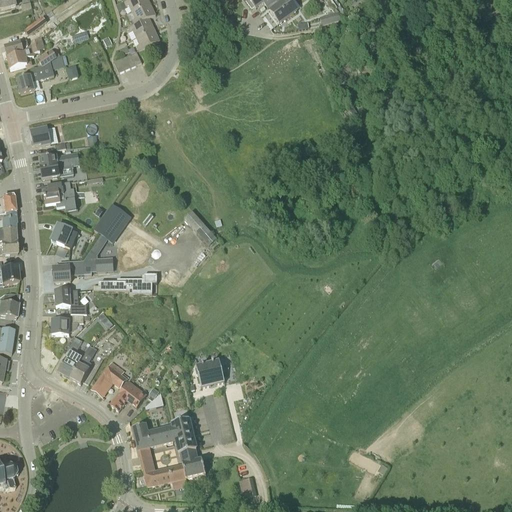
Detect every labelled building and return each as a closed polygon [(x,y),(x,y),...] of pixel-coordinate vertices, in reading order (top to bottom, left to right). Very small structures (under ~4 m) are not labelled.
[(0,0),(0,11),(16,8),(14,0),(0,0)] [(129,2),(124,4),(126,9),(129,7),(132,14),(150,6),(147,0),(133,0),(129,2)] [(280,0),(247,0),(248,0),(246,2),(252,10),(257,6),(259,8),(264,5),(267,9),(280,0)] [(286,0),(279,6),(270,13),(279,26),(297,13),(287,0),(286,0)] [(126,10),(124,4),(116,7),(118,13),(126,10)] [(132,22),(134,27),(135,27),(149,21),(156,18),(150,6),(132,14),(135,21),(132,22)] [(337,15),(320,20),(323,28),(340,22),(337,15)] [(28,36),(39,29),(46,24),(43,19),(25,31),(28,36)] [(133,33),(136,40),(154,32),(149,21),(135,27),(134,27),(128,30),(130,34),(133,33)] [(299,32),(309,30),(308,24),(298,26),(299,32)] [(154,32),(136,40),(139,47),(136,48),(139,53),(160,43),(154,32)] [(89,41),(86,33),(72,38),(75,47),(83,44),(82,43),(89,41)] [(23,55),(8,60),(7,60),(10,73),(25,69),(26,70),(32,69),(30,60),(35,59),(34,56),(40,54),(40,53),(45,51),(41,39),(35,42),(28,50),(23,55)] [(112,46),(109,39),(103,42),(106,49),(112,46)] [(5,48),(8,60),(23,55),(28,50),(27,43),(20,44),(5,48)] [(129,55),(127,49),(121,51),(123,57),(129,55)] [(56,61),(57,61),(52,54),(52,53),(38,62),(42,69),(56,61)] [(131,57),(136,68),(142,66),(137,54),(131,57)] [(60,59),(56,61),(42,69),(31,72),(32,77),(29,78),(29,77),(24,79),(25,80),(16,82),(19,91),(18,91),(19,95),(20,95),(21,97),(34,93),(32,84),(54,79),(52,72),(65,69),(65,67),(68,66),(65,57),(60,58),(60,59)] [(136,68),(131,57),(125,59),(130,71),(136,68)] [(130,71),(125,59),(119,62),(125,73),(130,71)] [(125,73),(119,62),(114,64),(119,76),(125,73)] [(51,147),(47,130),(31,134),(34,149),(41,147),(42,149),(51,147)] [(97,146),(96,138),(88,139),(89,147),(97,146)] [(39,162),(40,170),(42,183),(64,179),(63,171),(79,168),(78,156),(39,162)] [(64,197),(62,185),(50,187),(51,193),(43,194),(45,208),(61,206),(59,198),(64,197)] [(0,200),(0,216),(15,215),(14,200),(11,198),(2,199),(0,200)] [(67,214),(78,213),(76,202),(65,203),(67,214)] [(107,242),(113,246),(131,220),(111,206),(93,233),(100,238),(107,242)] [(191,214),(183,221),(208,250),(216,242),(191,214)] [(1,232),(2,232),(15,231),(14,231),(14,227),(16,227),(15,215),(0,216),(0,222),(1,223),(1,232)] [(51,244),(65,249),(72,233),(58,227),(51,244)] [(0,232),(0,245),(3,245),(4,258),(17,257),(15,231),(2,232),(0,232)] [(53,271),(54,286),(71,285),(70,278),(84,277),(84,279),(91,278),(91,276),(100,276),(100,277),(107,276),(107,275),(110,275),(109,262),(98,263),(98,255),(93,252),(86,264),(69,265),(69,270),(53,271)] [(6,271),(0,271),(0,277),(2,287),(19,285),(17,270),(6,272),(6,271)] [(100,288),(100,294),(129,294),(129,297),(150,297),(150,286),(156,286),(156,278),(143,278),(143,282),(116,282),(116,284),(101,285),(100,288)] [(71,317),(83,318),(87,318),(86,308),(77,308),(76,293),(55,295),(56,310),(70,309),(70,317),(71,317)] [(0,319),(16,322),(16,320),(17,319),(17,316),(17,314),(20,297),(10,296),(0,300),(0,319)] [(98,319),(101,323),(106,319),(103,315),(98,319)] [(83,318),(71,317),(71,323),(52,323),(52,337),(69,338),(69,334),(70,334),(72,334),(73,333),(74,332),(75,331),(76,330),(77,329),(77,328),(78,327),(78,325),(83,325),(83,318)] [(0,356),(10,358),(14,333),(0,331),(0,356)] [(58,374),(70,381),(80,363),(83,358),(76,354),(82,344),(74,339),(68,345),(65,351),(70,354),(58,374)] [(83,358),(80,363),(70,381),(81,387),(89,373),(88,372),(91,367),(89,365),(97,351),(89,347),(83,358)] [(9,365),(0,362),(0,385),(1,386),(4,373),(7,373),(9,365)] [(197,377),(198,377),(201,390),(224,384),(219,363),(213,365),(213,364),(212,364),(212,365),(203,367),(203,366),(202,367),(196,369),(196,371),(195,371),(196,374),(197,377)] [(111,365),(96,387),(92,393),(102,400),(113,384),(121,391),(127,383),(129,380),(123,376),(124,374),(111,365)] [(128,385),(111,408),(119,414),(127,404),(136,411),(146,398),(128,385)] [(159,394),(153,389),(149,395),(154,400),(159,394)] [(182,458),(181,456),(194,453),(194,455),(195,455),(194,453),(196,453),(189,422),(172,426),(173,430),(170,431),(173,443),(176,442),(179,457),(181,456),(181,458),(182,458)] [(140,452),(150,450),(147,437),(145,427),(133,430),(139,453),(140,458),(141,458),(140,452)] [(147,437),(150,450),(173,444),(173,443),(170,431),(147,437)] [(169,472),(172,484),(172,485),(172,484),(173,489),(186,486),(186,482),(186,481),(205,477),(202,462),(197,463),(196,461),(196,462),(196,463),(184,466),(183,464),(183,465),(183,466),(182,466),(183,469),(169,472)] [(144,474),(148,490),(172,484),(169,472),(155,475),(152,465),(143,467),(143,464),(142,465),(144,474)] [(0,492),(3,491),(4,494),(15,491),(13,484),(13,483),(15,478),(17,479),(17,478),(16,477),(14,472),(16,471),(15,470),(13,471),(9,469),(9,467),(8,467),(8,469),(4,470),(4,468),(2,469),(3,470),(0,471),(0,492)] [(255,493),(253,485),(240,489),(241,496),(255,493)]
